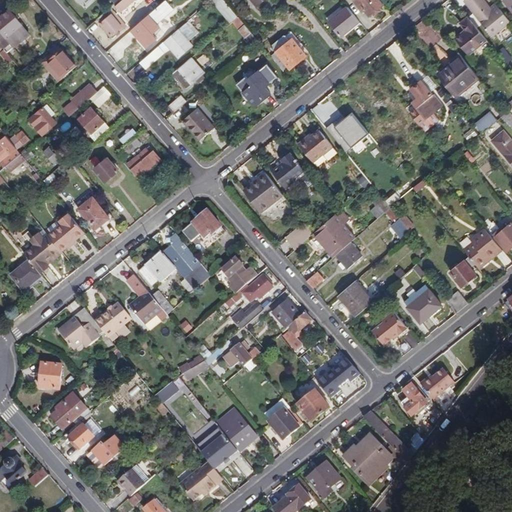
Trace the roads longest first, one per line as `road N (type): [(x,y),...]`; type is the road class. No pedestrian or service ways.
road 1 (residential): [(204,180),(428,0)]
road 2 (residential): [(388,397),(204,180)]
road 3 (residential): [(5,354),(17,333),(204,180)]
road 4 (residential): [(204,180),(45,0)]
road 5 (residential): [(511,348),(381,511)]
road 6 (residential): [(246,511),(388,397)]
road 7 (residential): [(388,397),(511,286)]
road 8 (residential): [(0,402),(94,511)]
